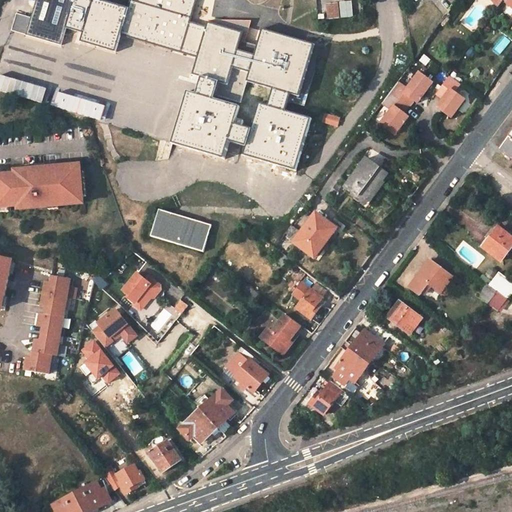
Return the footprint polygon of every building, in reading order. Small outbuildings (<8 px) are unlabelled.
[(35,0),(29,21),(14,17),(9,34),(58,47),(63,32),(82,38),(80,44),(114,55),(119,39),(196,62),(192,78),(203,81),(198,99),(187,96),(172,148),(224,164),(230,144),(247,149),(243,159),(296,175),(311,123),(287,116),(291,99),(299,101),(314,49),(263,35),(254,59),(237,54),(242,37),(207,27),(205,31),(188,26),(195,0),(129,0),(126,13),(80,0),(35,0)] [(397,81),(389,92),(408,106),(413,99),(417,102),(432,81),(418,71),(406,87),(397,81)] [(0,75),(0,91),(42,103),(46,87),(0,75)] [(454,92),(459,84),(450,78),(435,95),(442,100),(436,108),(451,118),(464,100),(454,92)] [(408,106),(389,92),(381,103),(382,103),(390,109),(379,123),(394,134),(408,116),(403,112),(408,106)] [(337,128),(341,117),(326,113),(323,124),(337,128)] [(511,135),(502,148),(511,156),(511,135)] [(365,158),(344,186),(365,201),(386,172),(365,158)] [(0,170),(0,201),(7,202),(17,201),(17,204),(47,202),(47,200),(56,200),(56,201),(82,199),(82,193),(81,186),(77,186),(76,175),(80,175),(80,168),(79,161),(53,163),(54,166),(48,167),(47,164),(44,164),(34,165),(21,166),(22,169),(15,169),(0,170)] [(82,193),(85,193),(83,168),(80,168),(80,175),(76,175),(77,186),(81,186),(82,193)] [(159,211),(152,238),(205,252),(212,225),(159,211)] [(314,215),(292,245),(312,260),(334,229),(314,215)] [(487,238),(482,244),(506,263),(511,255),(511,237),(499,227),(495,232),(492,230),(486,237),(487,238)] [(0,307),(3,297),(5,297),(10,274),(8,274),(11,263),(11,260),(0,257),(0,307)] [(425,270),(420,277),(439,292),(452,275),(431,260),(424,268),(425,270)] [(511,282),(493,269),(484,280),(507,298),(511,293),(511,282)] [(153,295),(156,295),(162,286),(157,280),(154,277),(151,281),(146,278),(138,272),(125,289),(131,294),(130,296),(137,301),(138,301),(141,296),(148,301),(153,295)] [(99,276),(93,282),(102,289),(107,283),(99,276)] [(23,371),(47,375),(50,356),(56,357),(70,280),(52,277),(50,284),(45,283),(41,307),(46,308),(44,315),(39,314),(37,326),(42,327),(40,342),(34,341),(31,360),(26,359),(23,371)] [(317,284),(310,292),(302,286),(294,296),(302,303),(297,309),(310,319),(319,308),(316,306),(327,291),(317,284)] [(141,296),(138,301),(137,301),(136,302),(144,308),(148,301),(141,296)] [(181,300),(171,312),(165,306),(148,326),(161,337),(188,306),(181,300)] [(399,301),(392,311),(394,312),(389,318),(410,334),(422,318),(399,301)] [(99,326),(92,331),(106,350),(121,339),(126,346),(138,337),(115,307),(95,322),(99,326)] [(187,309),(177,321),(183,326),(185,323),(192,329),(199,319),(187,309)] [(284,356),(290,347),(287,346),(297,333),(302,326),(286,314),(272,331),(268,328),(261,338),(284,356)] [(337,368),(329,379),(346,393),(355,381),(356,382),(383,344),(392,333),(374,319),(365,331),(364,330),(337,368)] [(299,335),(297,333),(287,346),(290,347),(299,335)] [(83,350),(90,361),(80,368),(86,377),(98,369),(108,383),(119,376),(96,341),(83,350)] [(122,358),(134,375),(143,369),(131,352),(122,358)] [(241,382),(246,386),(254,392),(268,375),(250,360),(248,362),(239,355),(228,368),(237,375),(235,377),(241,382)] [(346,393),(329,379),(310,403),(323,414),(336,397),(343,403),(349,395),(346,393)] [(222,389),(201,409),(217,428),(227,419),(233,413),(226,406),(229,404),(232,401),(222,389)] [(236,411),(229,404),(226,406),(233,413),(236,411)] [(202,442),(217,428),(201,409),(179,428),(190,440),(192,438),(195,435),(202,442)] [(233,413),(227,419),(230,422),(239,413),(236,410),(236,411),(233,413)] [(198,445),(202,442),(195,435),(192,438),(198,445)] [(167,442),(151,453),(164,471),(180,460),(167,442)] [(110,466),(98,471),(104,479),(112,490),(120,484),(125,493),(137,487),(136,484),(144,479),(140,471),(137,472),(134,466),(115,475),(110,466)] [(52,506),(54,511),(90,511),(103,505),(97,493),(103,490),(106,495),(113,491),(112,490),(106,483),(104,479),(52,506)] [(110,502),(106,495),(103,490),(97,493),(103,505),(110,502)]
